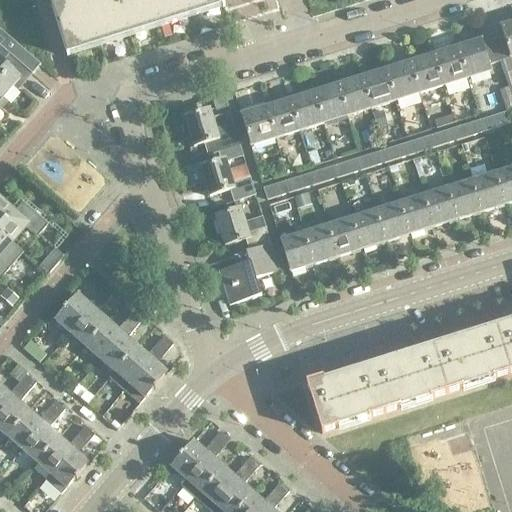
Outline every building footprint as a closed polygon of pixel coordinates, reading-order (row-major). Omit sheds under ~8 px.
[(511,0),(89,0),(54,11),(52,5),(50,6),(67,57),(68,57),(66,50),(220,2),(222,9),(224,8),(221,0),(511,0)] [(511,58),(511,24),(501,28),(503,38),(510,59),(511,58)] [(0,46),(31,75),(40,65),(1,32),(0,33),(0,39),(4,43),(0,46)] [(499,63),(510,59),(503,38),(492,41),(499,63)] [(0,97),(1,99),(11,87),(17,92),(31,75),(0,46),(4,43),(0,39),(0,97)] [(488,66),(499,63),(492,41),(481,45),(488,66)] [(455,50),(465,81),(490,73),(488,66),(481,45),(480,42),(455,50)] [(441,88),(465,81),(455,50),(431,57),(441,88)] [(417,96),(441,88),(431,57),(408,64),(417,96)] [(384,72),(393,103),(417,96),(408,64),(384,72)] [(371,110),(393,103),(384,72),(361,79),(371,110)] [(346,118),(371,110),(361,79),(336,87),(346,118)] [(322,126),(346,118),(336,87),(312,94),(322,126)] [(298,133),(322,126),(312,94),(288,102),(298,133)] [(227,108),(223,97),(211,101),(215,112),(227,108)] [(264,110),(274,141),(298,133),(288,102),(264,110)] [(250,148),(274,141),(264,110),(241,117),(250,148)] [(229,113),(212,119),(209,111),(184,119),(193,148),(214,141),(217,153),(239,146),(229,113)] [(383,112),(372,114),(376,129),(387,126),(383,112)] [(477,122),(481,134),(507,125),(503,114),(477,122)] [(445,127),(443,121),(442,119),(433,121),(436,129),(445,127)] [(457,141),(481,134),(477,122),(453,130),(457,141)] [(434,149),(457,141),(453,130),(430,137),(434,149)] [(407,145),(410,156),(434,149),(430,137),(407,145)] [(386,164),(410,156),(407,145),(383,152),(386,164)] [(359,160),(362,171),(386,164),(383,152),(359,160)] [(338,179),(362,171),(359,160),(334,168),(338,179)] [(255,196),(250,178),(246,166),(229,171),(233,183),(232,184),(225,161),(200,168),(209,197),(230,191),(233,203),(255,196)] [(314,186),(338,179),(334,168),(310,175),(314,186)] [(511,203),(511,169),(494,176),(504,206),(511,203)] [(290,194),(314,186),(310,175),(286,183),(290,194)] [(480,214),(504,206),(494,176),(470,183),(480,214)] [(267,201),(290,194),(286,183),(264,190),(267,201)] [(456,221),(480,214),(470,183),(446,190),(456,221)] [(433,229),(456,221),(446,190),(423,198),(433,229)] [(311,206),(307,194),(293,199),(297,210),(311,206)] [(399,205),(409,236),(433,229),(423,198),(399,205)] [(0,234),(11,244),(25,229),(36,239),(47,226),(22,204),(14,214),(0,201),(0,234)] [(385,244),(409,236),(399,205),(375,213),(385,244)] [(249,253),(271,246),(265,228),(262,218),(246,223),(249,233),(247,233),(241,210),(215,218),(225,247),(245,240),(249,253)] [(351,220),(361,251),(385,244),(375,213),(351,220)] [(337,259),(361,251),(351,220),(327,228),(337,259)] [(313,266),(337,259),(327,228),(303,235),(313,266)] [(0,280),(23,254),(11,244),(0,234),(0,280)] [(290,274),(313,266),(303,235),(280,243),(290,274)] [(271,246),(249,253),(233,258),(236,268),(218,274),(229,307),(260,297),(256,280),(279,273),(271,246)] [(39,268),(48,276),(63,258),(54,250),(39,268)] [(70,336),(110,289),(106,285),(88,305),(78,297),(66,309),(66,308),(63,311),(64,312),(55,323),(70,336)] [(85,348),(107,322),(97,314),(115,293),(110,289),(70,336),(85,348)] [(100,361),(140,315),(135,311),(117,331),(107,322),(85,348),(100,361)] [(114,374),(137,348),(127,339),(144,319),(140,315),(100,361),(114,374)] [(511,329),(325,388),(323,383),(322,380),(306,385),(321,435),(511,374),(511,329)] [(147,357),(137,348),(114,374),(109,380),(124,393),(169,340),(165,337),(147,357)] [(174,344),(169,340),(124,393),(139,406),(144,400),(153,390),(154,391),(157,388),(156,387),(167,375),(156,365),(174,344)] [(0,415),(32,380),(27,376),(9,396),(0,388),(0,415)] [(0,432),(6,438),(29,413),(19,404),(37,384),(32,380),(0,415),(0,432)] [(21,451),(61,405),(56,401),(39,422),(29,413),(6,438),(21,451)] [(66,409),(61,405),(21,451),(36,464),(58,438),(48,430),(66,409)] [(68,447),(58,438),(36,464),(51,477),(91,431),(86,427),(68,447)] [(96,434),(91,431),(51,477),(66,490),(74,480),(75,481),(78,478),(77,477),(88,464),(78,455),(96,434)] [(186,482),(226,436),(222,432),(204,452),(193,444),(183,456),(182,455),(179,458),(180,459),(171,469),(186,482)] [(226,436),(186,482),(181,488),(196,501),(223,469),(213,461),(231,440),(226,436)] [(208,511),(212,511),(256,461),(251,458),(233,478),(223,469),(196,501),(208,511)] [(261,465),(256,461),(212,511),(238,511),(253,495),(242,486),(261,465)] [(238,511),(264,511),(285,487),(281,483),(263,504),(253,495),(238,511)] [(290,491),(285,487),(264,511),(272,511),(290,491)]
